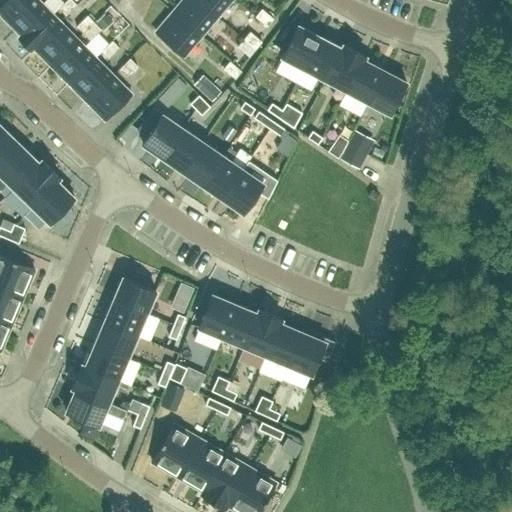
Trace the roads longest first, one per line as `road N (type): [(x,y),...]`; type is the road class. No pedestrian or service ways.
road 1 (residential): [(376,309),(231,253),(117,178)]
road 2 (unclassified): [(376,309),(454,52)]
road 3 (residential): [(14,415),(117,178)]
road 4 (unclassified): [(425,511),(377,354),(376,309)]
road 5 (residential): [(117,178),(0,73)]
road 6 (residential): [(129,503),(14,415)]
road 7 (residential): [(454,52),(337,0)]
